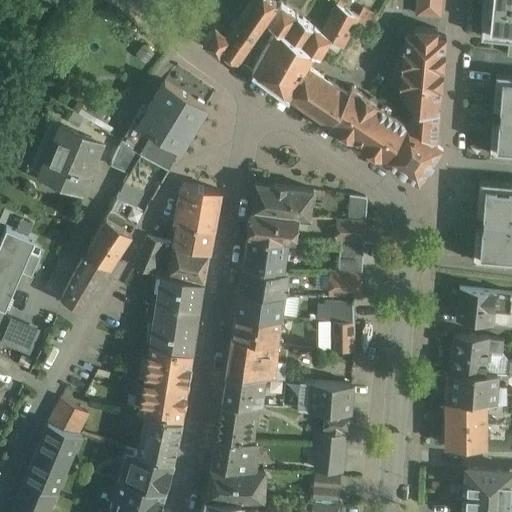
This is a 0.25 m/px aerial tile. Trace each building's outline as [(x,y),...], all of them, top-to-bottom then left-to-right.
[(275,0),(249,0),(228,30),(215,21),(203,38),(219,50),(221,47),(237,58),(278,1),(275,0)] [(511,0),(482,0),(481,21),(482,21),(481,36),(511,39),(511,0)] [(441,4),(417,1),(416,13),(440,16),(441,4)] [(275,27),(262,50),(260,49),(258,52),(260,53),(252,70),(253,71),(254,71),(286,94),(288,95),(306,64),(313,51),(319,55),(330,37),(332,39),(342,45),(358,17),(336,2),(320,30),(281,3),(267,22),(275,27)] [(437,29),(415,27),(414,33),(405,33),(403,47),(401,64),(402,64),(401,66),(399,84),(400,84),(399,90),(416,109),(407,122),(436,142),(439,111),(440,111),(440,110),(439,110),(441,88),(442,88),(443,70),(443,68),(445,50),(444,50),(446,36),(436,35),(437,29)] [(158,43),(151,38),(149,41),(155,46),(158,43)] [(342,45),(332,39),(327,46),(338,52),(342,45)] [(347,91),(306,64),(288,95),(329,124),(330,123),(347,92),(347,91)] [(511,75),(496,74),(489,154),(511,155),(511,75)] [(206,104),(165,79),(139,122),(153,130),(180,147),(206,104)] [(407,122),(351,85),(348,91),(347,90),(347,91),(347,92),(330,123),(332,125),(354,140),(355,138),(361,142),(360,144),(381,158),(381,157),(383,158),(407,122)] [(139,122),(133,119),(121,139),(140,151),(153,130),(139,122)] [(436,142),(407,122),(383,158),(383,159),(418,183),(428,168),(429,168),(434,161),(433,161),(443,146),(436,142)] [(104,143),(60,124),(52,143),(57,145),(44,176),(82,192),(104,143)] [(180,147),(153,130),(140,151),(169,168),(180,147)] [(140,151),(121,140),(110,163),(129,172),(140,151)] [(143,190),(125,179),(117,195),(135,204),(143,190)] [(286,183),(274,182),(274,183),(255,180),(251,209),(291,215),(298,216),(313,216),(313,201),(309,201),(309,190),(313,190),(313,188),(286,185),(286,183)] [(220,189),(182,181),(175,219),(179,220),(213,227),(220,189)] [(511,183),(479,181),(472,261),(511,263),(511,183)] [(366,196),(364,196),(350,194),(348,217),(366,218),(367,199),(367,197),(366,196)] [(111,206),(86,250),(110,264),(131,231),(120,223),(125,215),(111,206)] [(291,215),(251,209),(247,234),(288,239),(295,239),(298,216),(291,215)] [(348,217),(337,217),(335,240),(340,240),(364,240),(366,218),(348,217)] [(213,227),(179,220),(175,241),(209,250),(213,227)] [(38,253),(30,249),(35,237),(6,225),(0,238),(0,318),(5,307),(21,269),(32,274),(41,251),(39,250),(38,253)] [(147,234),(132,264),(154,270),(164,239),(147,234)] [(288,239),(247,234),(243,265),(284,270),(288,239)] [(364,240),(340,240),(338,269),(340,269),(362,269),(364,240)] [(209,250),(175,241),(167,273),(204,281),(209,250)] [(86,250),(61,296),(82,308),(110,264),(86,250)] [(284,270),(243,265),(240,288),(284,293),(288,270),(284,270)] [(362,269),(340,269),(338,269),(330,269),(328,295),(353,296),(353,295),(360,295),(362,269)] [(167,273),(160,271),(160,273),(163,273),(160,290),(158,289),(152,322),(155,322),(152,339),(150,339),(150,340),(193,352),(204,281),(167,273)] [(495,290),(460,286),(456,318),(492,323),(494,310),(495,290)] [(284,293),(240,288),(236,311),(281,316),(284,293)] [(511,299),(511,292),(495,290),(494,310),(510,312),(511,299)] [(354,300),(329,299),(328,305),(320,304),(318,320),(330,320),(354,322),(354,300)] [(281,316),(236,311),(232,335),(277,341),(281,316)] [(42,326),(9,315),(0,340),(0,342),(32,355),(42,326)] [(354,322),(330,320),(330,349),(354,351),(354,322)] [(277,341),(232,335),(226,375),(265,376),(275,378),(275,372),(276,365),(279,341),(277,341)] [(489,336),(454,335),(450,370),(485,371),(488,348),(501,350),(502,338),(489,337),(489,336)] [(193,352),(150,340),(147,357),(146,356),(145,366),(144,375),(188,384),(193,352)] [(485,371),(450,370),(448,400),(484,400),(485,400),(505,400),(505,383),(496,383),(497,371),(485,371)] [(188,384),(144,375),(143,384),(142,384),(141,394),(139,408),(146,410),(182,418),(188,384)] [(265,376),(226,375),(222,404),(258,404),(262,404),(265,376)] [(352,383),(301,380),(299,406),(349,410),(352,383)] [(88,411),(60,395),(47,420),(78,430),(88,411)] [(448,400),(447,400),(447,444),(485,444),(485,415),(484,400),(448,400)] [(258,404),(222,404),(217,438),(253,440),(258,404)] [(349,411),(325,409),(323,432),(347,434),(349,411)] [(182,418),(146,410),(138,450),(173,461),(182,418)] [(82,432),(47,420),(24,477),(57,490),(82,432)] [(323,432),(316,432),(315,444),(345,446),(347,434),(323,432)] [(217,438),(211,466),(251,468),(253,468),(257,440),(253,440),(217,438)] [(345,446),(315,444),(314,468),(343,469),(345,446)] [(138,450),(128,447),(119,475),(165,490),(173,461),(138,450)] [(511,511),(511,464),(465,464),(464,511),(511,511)] [(264,470),(211,468),(205,498),(241,499),(264,500),(265,479),(264,470)] [(340,474),(314,473),(312,497),(338,499),(340,474)] [(114,511),(158,511),(165,490),(119,475),(108,510),(114,511)] [(24,477),(10,511),(47,511),(57,490),(24,477)] [(241,499),(205,498),(200,511),(254,511),(240,511),(241,499)]
